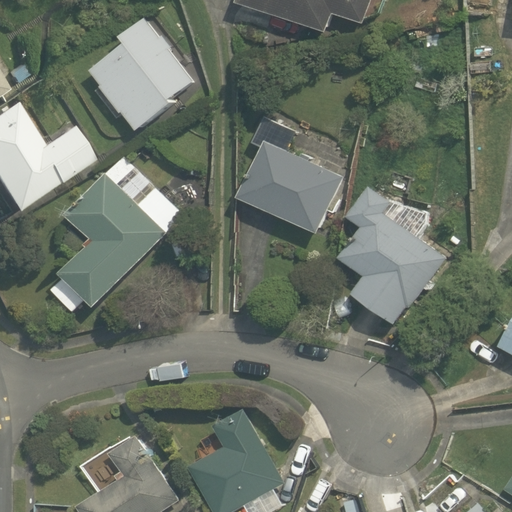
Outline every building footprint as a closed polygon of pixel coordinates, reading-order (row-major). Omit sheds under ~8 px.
[(366,0),(247,0),(246,2),(336,30),(342,11),(362,17),(366,0)] [(146,16),(125,35),(130,40),(94,74),(145,128),(202,76),(146,16)] [(0,94),(4,101),(19,92),(14,85),(0,62),(0,94)] [(45,136),(25,101),(0,115),(0,174),(18,206),(94,163),(71,121),(45,136)] [(302,148),(310,129),(269,112),(256,142),(269,148),(246,201),(328,235),(355,171),(302,148)] [(129,153),(72,216),(94,236),(62,271),(102,308),(191,210),(129,153)] [(430,232),(438,219),(372,180),(351,215),(368,224),(349,256),(372,270),(360,290),(418,325),(462,251),(430,232)] [(256,405),(219,428),(232,451),(210,464),(200,446),(178,458),(210,511),(251,511),(256,509),(250,499),(277,483),(283,493),(302,482),(256,405)] [(86,511),(172,511),(182,505),(180,502),(189,496),(149,436),(110,459),(126,483),(85,510),(86,511)] [(511,511),(511,510),(505,502),(494,511),(511,511)]
